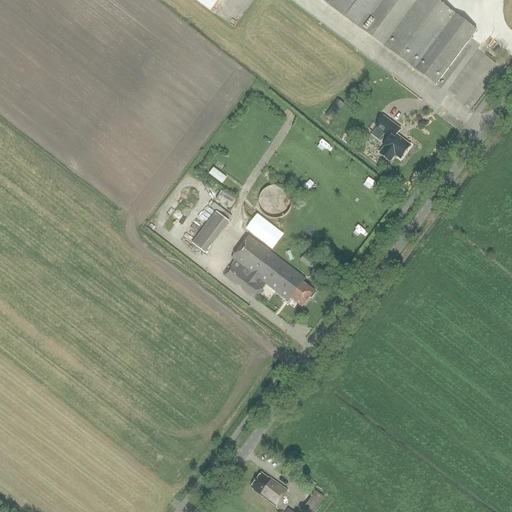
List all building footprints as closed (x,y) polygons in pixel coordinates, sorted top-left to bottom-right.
[(195,0),(211,11),(219,0),(321,0),(436,86),(477,30),(436,0),(195,0)] [(490,83),(485,79),(496,61),(486,55),(472,76),(463,70),(449,92),(474,108),(490,83)] [(345,105),(337,100),(326,116),(333,121),(345,105)] [(395,155),(401,159),(411,145),(397,135),(401,129),(384,116),(375,127),(390,138),(383,146),(385,148),(380,155),(389,162),(395,155)] [(223,183),(227,177),(214,167),(209,173),(223,183)] [(229,221),(217,212),(192,244),(205,253),(229,221)] [(258,217),(248,230),(272,248),(282,236),(258,217)] [(303,282),(305,279),(248,236),(231,259),(235,261),(223,276),(255,300),(266,285),(289,302),(291,299),(302,307),(309,297),(312,298),(316,293),(315,293),(314,291),(315,291),(303,282)] [(276,507),(288,491),(270,478),(269,479),(261,474),(258,478),(256,478),(254,481),(255,483),(251,487),(254,490),(276,507)] [(309,511),(314,511),(325,497),(316,491),(304,508),(309,511)]
